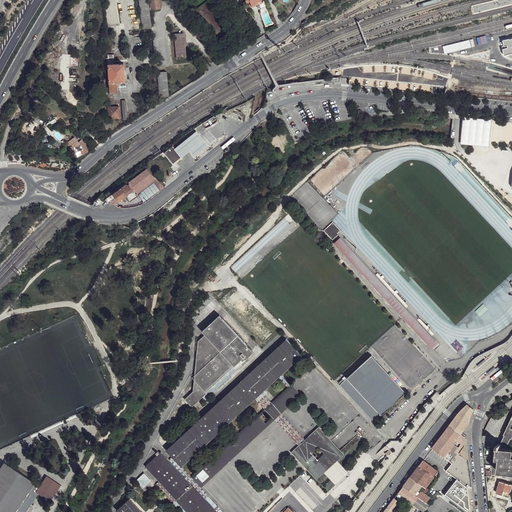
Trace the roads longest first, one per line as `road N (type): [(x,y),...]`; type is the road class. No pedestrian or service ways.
road 1 (secondary): [(64,202),(98,214),(137,211),(267,110),(292,100),(344,95),(499,109)]
road 2 (tertiary): [(70,175),(284,30),(306,0)]
road 3 (secondary): [(481,393),(462,398),(372,511)]
